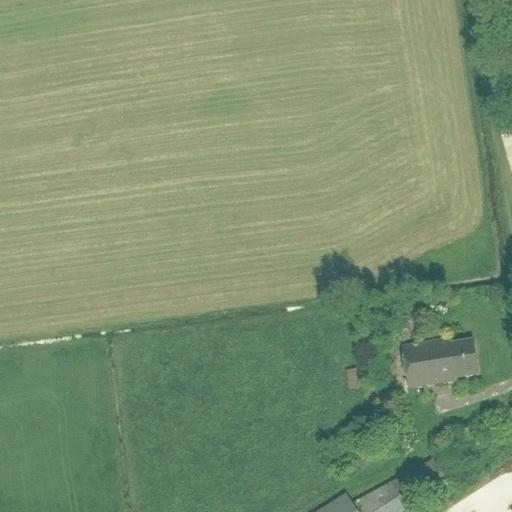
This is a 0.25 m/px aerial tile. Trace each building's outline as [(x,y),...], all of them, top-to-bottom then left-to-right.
[(451,345),(450,341),(402,349),(408,391),(457,383),(456,380),(479,377),(473,341),(451,345)] [(356,370),(346,371),(349,391),(359,390),(356,370)] [(471,453),(481,466),(491,458),(480,445),(471,453)] [(403,511),(404,511),(403,511),(423,511),(425,511),(418,500),(447,481),(435,461),(353,506),(347,496),(321,511),(403,511)] [(501,475),(442,511),(477,511),(511,491),(501,475)]
